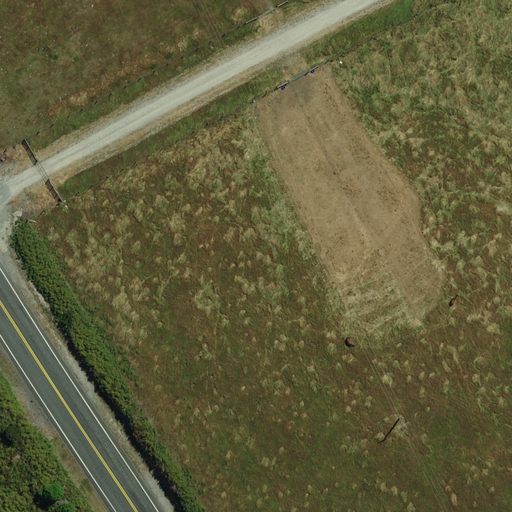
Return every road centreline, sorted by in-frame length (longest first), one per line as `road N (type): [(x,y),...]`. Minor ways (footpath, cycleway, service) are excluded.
road 1 (track): [(0,207),(364,0)]
road 2 (trunk): [(0,301),(138,511)]
